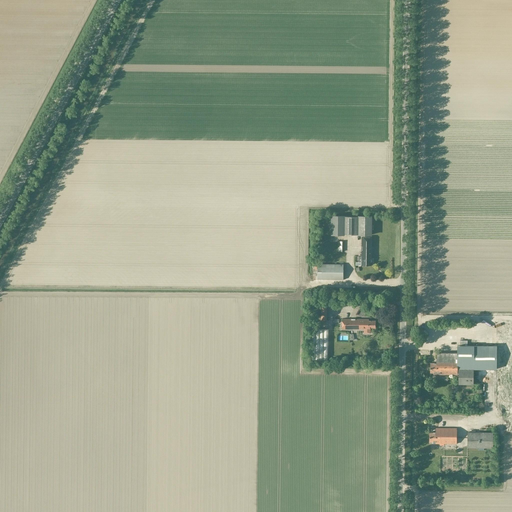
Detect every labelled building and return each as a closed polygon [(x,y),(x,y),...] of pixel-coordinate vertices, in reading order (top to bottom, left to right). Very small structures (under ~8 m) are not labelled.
[(372,217),(345,217),(345,216),(331,216),(331,235),(345,235),(372,235),(372,217)] [(361,263),(361,266),(371,266),(372,238),(362,238),(361,257),(358,257),(358,263),(361,263)] [(343,280),(343,264),(317,264),(317,280),(343,280)] [(371,328),(376,328),(376,321),(369,321),(369,319),(342,319),(342,329),(364,329),(364,333),(370,333),(371,328)] [(327,362),(328,331),(316,331),(316,342),(314,342),(314,345),(316,345),(316,362),(327,362)] [(445,343),(458,344),(458,341),(455,341),(455,337),(448,337),(448,335),(446,335),(445,343)] [(497,346),(457,346),(457,353),(457,369),(459,369),(473,369),(497,370),(497,346)] [(459,369),(457,369),(457,353),(437,353),(437,359),(436,359),(436,363),(430,363),(430,373),(436,373),(436,375),(457,375),(457,374),(459,374),(458,384),(473,384),(473,369),(459,369)] [(436,432),(430,432),(429,442),(435,442),(435,444),(456,444),(457,428),(436,428),(436,432)] [(493,448),(493,433),(467,432),(467,448),(493,448)]
